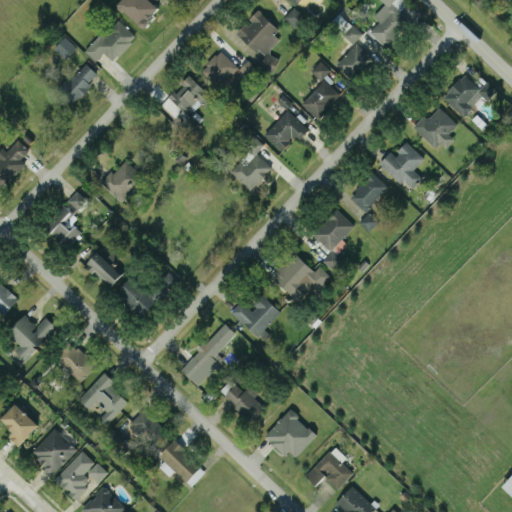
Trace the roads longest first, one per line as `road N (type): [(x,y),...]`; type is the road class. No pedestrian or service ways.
road 1 (residential): [(0,227),(297,511)]
road 2 (residential): [(0,227),(215,0)]
road 3 (residential): [(144,365),(303,188)]
road 4 (residential): [(459,25),(303,188)]
